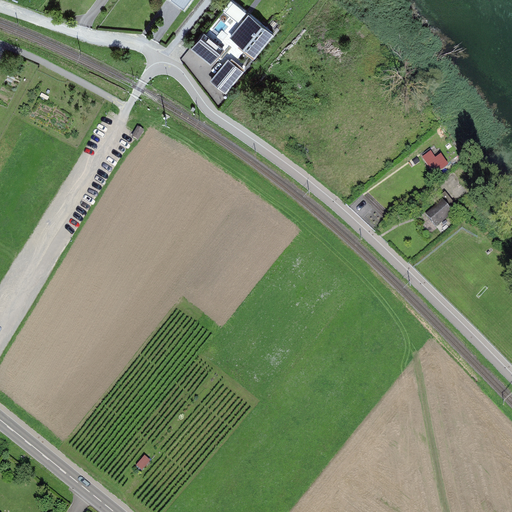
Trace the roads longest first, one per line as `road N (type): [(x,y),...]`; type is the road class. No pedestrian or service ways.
road 1 (track): [(445,511),(421,385),(398,323),(300,222),(128,108)]
road 2 (residential): [(511,379),(324,197),(217,120),(178,74),(160,68)]
road 3 (unclassified): [(0,322),(128,108)]
road 4 (primary): [(0,419),(114,511)]
